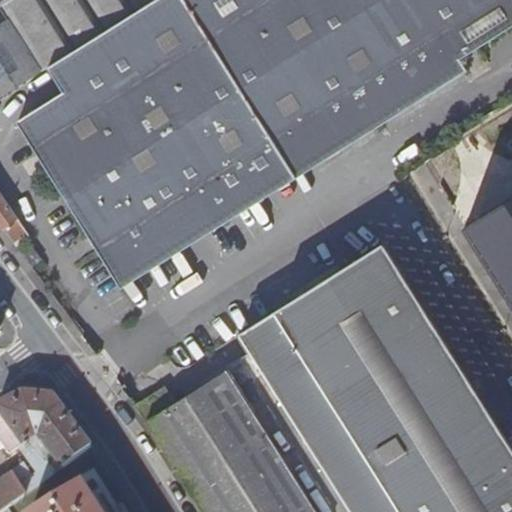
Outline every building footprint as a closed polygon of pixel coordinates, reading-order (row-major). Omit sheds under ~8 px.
[(0,0),(0,5),(0,6),(0,7),(9,22),(0,27),(0,98),(49,68),(157,0),(0,0)] [(511,0),(157,0),(49,68),(66,93),(19,124),(117,280),(460,62),(460,61),(511,26),(511,0)] [(0,192),(0,225),(4,230),(18,220),(0,192)] [(511,198),(462,230),(511,307),(511,198)] [(18,220),(4,230),(17,247),(30,236),(19,219),(18,220)] [(511,511),(511,448),(385,244),(240,333),(352,511),(511,511)] [(176,403),(149,420),(206,511),(316,511),(228,370),(176,403)] [(165,385),(136,404),(149,420),(176,403),(165,385)] [(0,511),(1,511),(8,507),(90,446),(88,444),(54,398),(22,393),(0,404),(0,442),(9,455),(28,441),(32,446),(22,453),(38,475),(34,477),(24,464),(0,478),(0,511)] [(98,511),(81,485),(36,511),(98,511)]
